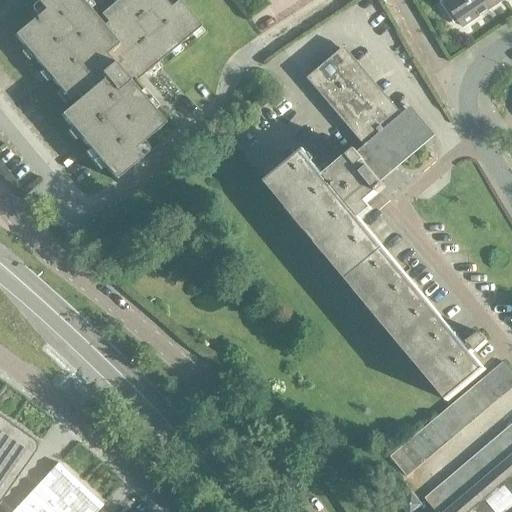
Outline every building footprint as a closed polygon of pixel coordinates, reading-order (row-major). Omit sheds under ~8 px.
[(44,10),(14,35),(68,100),(76,94),(80,98),(60,115),(114,180),(141,158),(134,149),(164,124),(125,78),(139,66),(145,73),(201,26),(179,0),(177,0),(170,6),(164,0),(116,0),(100,14),(107,22),(102,26),(80,0),(37,0),(36,1),(44,10)] [(443,0),(463,28),(504,0),(443,0)] [(306,149),(306,150),(283,169),(266,182),(447,400),(485,368),(484,367),(483,368),(470,352),(474,348),(476,351),(476,350),(487,340),(481,332),(469,342),(469,341),(468,342),(470,344),(467,347),(360,219),(372,208),(367,202),(387,186),(381,180),(427,141),(405,114),(399,119),(344,53),(336,60),(314,78),(335,102),(369,143),(352,158),(350,155),(327,174),(323,169),(306,149)] [(494,370),(510,390),(511,388),(511,372),(503,362),(494,370)] [(502,397),(510,390),(494,370),(485,377),(502,397)] [(493,404),(502,397),(485,377),(476,384),(493,404)] [(484,411),(493,404),(476,384),(468,391),(484,411)] [(475,419),(484,411),(468,391),(459,399),(475,419)] [(466,426),(475,419),(459,399),(450,406),(466,426)] [(458,433),(466,426),(450,406),(441,413),(458,433)] [(449,441),(458,433),(441,413),(433,420),(449,441)] [(26,436),(0,418),(0,500),(32,455),(33,453),(35,450),(35,448),(35,445),(34,444),(33,442),(32,441),(26,436)] [(441,448),(449,441),(433,420),(424,428),(441,448)] [(511,445),(511,428),(510,426),(501,433),(511,445)] [(432,455),(441,448),(424,428),(416,435),(432,455)] [(509,460),(511,457),(511,445),(501,433),(492,441),(509,460)] [(424,462),(432,455),(416,435),(407,442),(424,462)] [(501,467),(509,460),(492,441),(484,447),(501,467)] [(414,470),(424,462),(407,442),(398,450),(414,470)] [(492,474),(501,467),(484,447),(476,455),(492,474)] [(407,476),(414,470),(398,450),(390,456),(407,476)] [(484,481),(492,474),(476,455),(468,462),(484,481)] [(511,511),(511,457),(509,460),(501,467),(492,474),(484,481),(475,488),(466,496),(457,503),(449,511),(447,511),(511,511)] [(58,462),(11,511),(95,511),(103,504),(58,462)] [(475,488),(484,481),(468,462),(459,469),(475,488)] [(466,496),(475,488),(459,469),(450,476),(466,496)] [(457,503),(466,496),(450,476),(441,484),(457,503)] [(449,511),(457,503),(441,484),(433,491),(449,511)] [(447,511),(449,511),(433,491),(425,498),(436,511),(447,511)] [(398,502),(406,511),(411,511),(421,504),(410,492),(398,502)]
